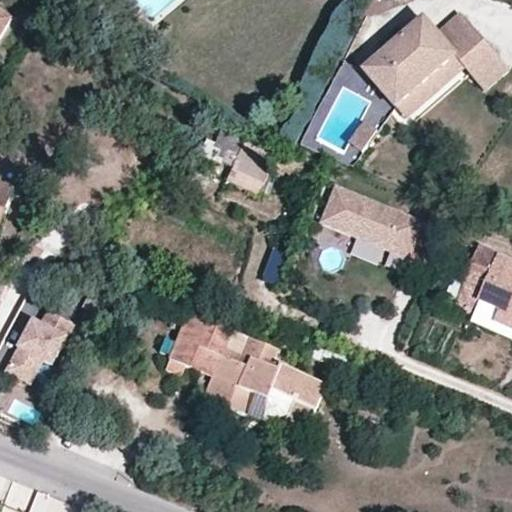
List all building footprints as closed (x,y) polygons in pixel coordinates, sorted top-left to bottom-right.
[(0,39),(14,17),(0,9),(0,39)] [(458,60),(462,64),(486,44),(466,21),(442,41),(458,60)] [(368,75),(399,111),(458,60),(442,41),(428,24),(405,43),(395,52),(368,75)] [(390,46),(395,52),(405,43),(400,37),(390,46)] [(462,64),(467,70),(487,93),(511,73),(486,44),(462,64)] [(399,111),(407,121),(467,70),(462,64),(458,60),(399,111)] [(136,142),(145,122),(125,114),(116,133),(136,142)] [(366,153),(379,133),(365,125),(352,144),(366,153)] [(245,152),(229,190),(257,201),(273,164),(245,152)] [(114,185),(122,177),(104,154),(96,160),(114,185)] [(0,223),(13,192),(0,186),(0,223)] [(411,261),(426,224),(337,190),(323,227),(411,261)] [(467,281),(484,288),(497,259),(481,252),(467,281)] [(484,288),(483,292),(511,304),(511,259),(499,254),(497,259),(484,288)] [(95,276),(99,266),(75,257),(71,266),(95,276)] [(32,322),(6,371),(28,383),(40,360),(50,365),(71,325),(47,312),(40,326),(32,322)] [(279,351),(193,314),(173,362),(169,371),(184,378),(189,368),(202,374),(212,350),(218,347),(243,357),(247,359),(244,366),(241,364),(224,357),(206,399),(249,418),(258,399),(269,403),(274,394),(315,412),(326,385),(283,366),(281,370),(273,366),(279,351)]
